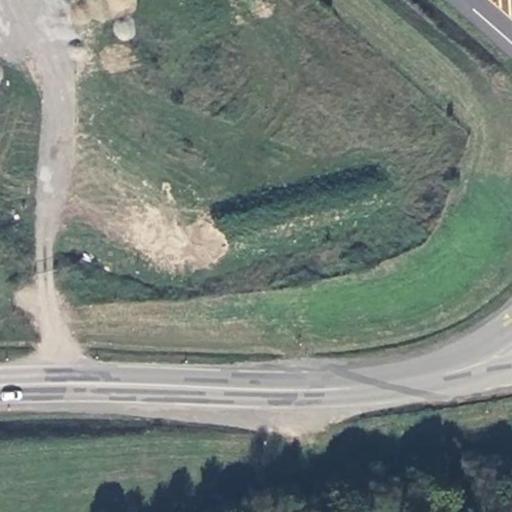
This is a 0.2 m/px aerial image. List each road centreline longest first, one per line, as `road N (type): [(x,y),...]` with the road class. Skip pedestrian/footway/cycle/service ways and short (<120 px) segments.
road 1 (secondary): [(0,388),(350,391)]
road 2 (secondary): [(511,330),(483,349),(350,391)]
road 3 (secondary): [(350,391),(511,368)]
